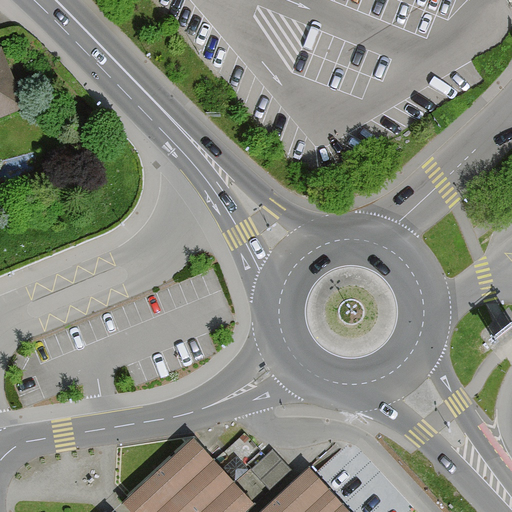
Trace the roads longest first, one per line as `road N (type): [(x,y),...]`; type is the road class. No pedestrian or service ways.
road 1 (secondary): [(33,0),(191,162),(280,292)]
road 2 (secondary): [(317,247),(67,0)]
road 3 (residential): [(292,355),(226,400),(192,412),(0,446)]
road 4 (secondary): [(370,381),(511,507)]
road 5 (secondary): [(511,500),(448,385),(415,345)]
road 6 (secondary): [(415,345),(423,305),(406,264),(362,240),(317,247)]
